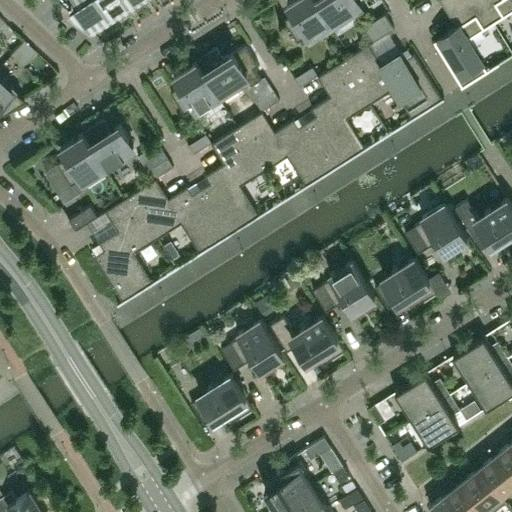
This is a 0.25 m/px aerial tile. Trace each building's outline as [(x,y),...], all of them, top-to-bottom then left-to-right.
[(113,14),(103,0),(75,0),(78,4),(70,10),(73,14),(90,29),(113,14)] [(132,2),(130,0),(103,0),(113,14),(132,2)] [(331,23),(316,0),(288,0),(287,1),(290,7),(291,6),(294,12),(289,15),(288,15),(284,18),(297,40),(307,33),(309,37),(331,23)] [(350,6),(359,0),(316,0),(331,23),(352,9),(350,6)] [(493,21),(480,0),(473,0),(469,3),(475,13),(434,39),(461,83),(462,85),(499,61),(498,60),(487,67),(467,37),(493,21)] [(511,0),(496,0),(495,1),(494,0),(480,0),(493,21),(511,8),(511,0)] [(394,26),(385,11),(365,24),(374,39),(394,26)] [(22,64),(35,49),(23,38),(10,53),(22,64)] [(261,77),(255,65),(257,64),(259,63),(246,42),(228,53),(229,53),(223,57),(220,51),(217,46),(201,55),(224,91),(247,76),(251,81),(251,83),(261,77)] [(442,95),(414,51),(404,57),(400,51),(401,51),(400,49),(381,61),(369,42),(343,58),(371,101),(394,86),(412,116),(444,96),(443,95),(442,95)] [(224,91),(201,55),(174,73),(177,78),(181,84),(175,87),(170,90),(184,111),(194,105),(196,108),(224,91)] [(366,145),(347,116),(371,101),(343,58),(318,74),(330,94),(311,106),(312,107),(316,113),(307,119),(336,164),(366,145)] [(300,85),(318,73),(312,65),(295,76),(300,85)] [(22,94),(13,85),(9,81),(8,81),(0,72),(0,107),(0,108),(0,109),(23,95),(22,94)] [(262,109),(280,98),(274,89),(256,100),(262,109)] [(336,164),(307,119),(298,124),(294,118),(295,118),(294,117),(275,129),(262,109),(237,125),(264,168),(287,154),(306,183),(336,164)] [(124,149),(133,143),(129,136),(130,136),(120,122),(115,125),(110,128),(107,123),(103,117),(82,131),(105,166),(126,153),(124,149)] [(260,213),(241,183),(264,168),(237,125),(212,141),(224,161),(205,173),(206,174),(210,180),(201,186),(230,231),(260,213)] [(105,166),(82,131),(60,144),(64,150),(68,155),(57,162),(71,183),(81,177),(83,180),(105,166)] [(194,152),(212,141),(206,132),(188,143),(194,152)] [(156,176),(174,165),(168,156),(150,167),(156,176)] [(230,231),(201,186),(192,191),(188,185),(187,184),(169,196),(156,176),(131,192),(158,235),(181,221),(200,250),(230,231)] [(87,221),(100,241),(104,247),(94,253),(122,298),(117,301),(118,302),(154,280),(135,250),(158,235),(131,192),(97,213),(97,214),(87,221)] [(511,242),(511,202),(507,195),(485,210),(487,213),(480,218),(467,197),(455,205),(468,226),(478,221),(490,241),(495,237),(501,234),(504,240),(507,245),(511,242)] [(467,235),(444,200),(422,214),(424,217),(405,229),(418,251),(432,242),(438,238),(441,244),(444,249),(467,235)] [(87,221),(97,214),(97,213),(90,203),(69,217),(76,227),(87,221)] [(437,290),(414,254),(392,268),(394,272),(375,284),(388,305),(403,296),(402,296),(408,293),(411,298),(414,304),(437,290)] [(375,293),(352,258),(330,272),(332,275),(313,287),(326,309),(340,300),(346,296),(349,302),(352,307),(375,293)] [(345,348),(338,337),(322,312),(300,326),(302,330),(297,334),(284,313),(270,322),(287,349),(296,343),(306,357),(311,354),(316,351),(319,356),(322,362),(345,348)] [(283,351),(260,316),(238,330),(240,333),(221,346),(234,367),(248,358),(254,354),(257,360),(261,366),(283,351)] [(501,360),(491,344),(484,333),(453,353),(470,379),(501,360)] [(508,355),(498,339),(491,344),(501,360),(508,355)] [(511,374),(511,361),(508,355),(501,360),(511,376),(511,374)] [(511,389),(511,377),(511,376),(501,360),(470,379),(486,406),(511,389)] [(253,406),(230,370),(208,384),(210,388),(191,400),(204,421),(224,409),(231,420),(253,406)] [(443,396),(433,380),(426,370),(395,389),(412,416),(443,396)] [(450,392),(440,376),(433,380),(443,396),(450,392)] [(460,408),(450,392),(443,396),(453,412),(460,408)] [(460,423),(453,412),(443,396),(412,416),(428,442),(460,423)] [(385,418),(375,402),(369,406),(370,409),(379,422),(385,418)] [(311,457),(331,444),(324,434),(304,447),(311,457)] [(354,442),(361,462),(380,455),(373,435),(354,442)] [(409,455),(399,439),(392,443),(399,455),(402,459),(409,455)] [(511,439),(496,452),(511,472),(511,439)] [(511,484),(511,472),(496,452),(479,466),(501,493),(502,493),(511,484)] [(314,481),(299,459),(295,453),(282,461),(286,467),(265,480),(268,485),(264,488),(275,506),(314,481)] [(350,474),(343,463),(333,469),(340,480),(350,474)] [(501,493),(479,466),(462,479),(484,507),(485,506),(489,511),(490,511),(507,499),(502,493),(501,493)] [(484,507),(462,479),(431,503),(430,502),(429,502),(430,504),(435,511),(445,511),(454,505),(459,511),(489,511),(485,506),(484,507)] [(314,511),(328,504),(314,481),(275,506),(279,511),(314,511)] [(358,486),(339,498),(345,507),(363,496),(358,486)] [(43,511),(28,488),(16,496),(11,489),(3,494),(0,495),(0,511),(43,511)]
